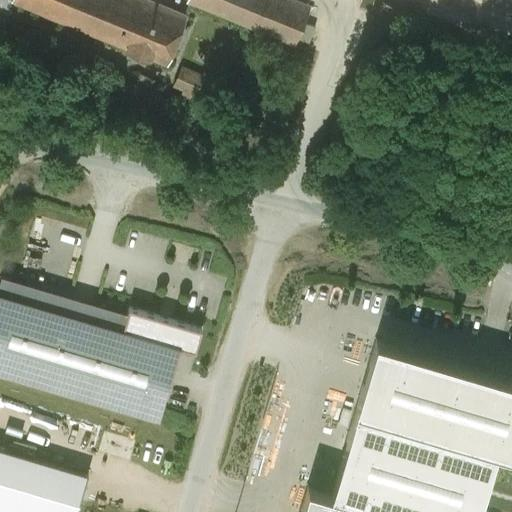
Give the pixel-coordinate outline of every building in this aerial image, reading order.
[(14,0),(166,62),(173,43),(179,46),(186,27),(181,25),(186,13),(154,0),(14,0)] [(309,3),(301,0),(189,0),(293,42),(309,3)] [(175,91),(198,99),(208,72),(185,64),(175,91)] [(127,312),(0,274),(0,369),(158,417),(179,346),(195,351),(202,327),(129,305),(127,312)] [(511,378),(376,338),(331,492),(307,485),(299,511),(476,511),(495,449),(511,453),(511,378)] [(75,511),(87,472),(0,445),(0,508),(13,511),(75,511)]
